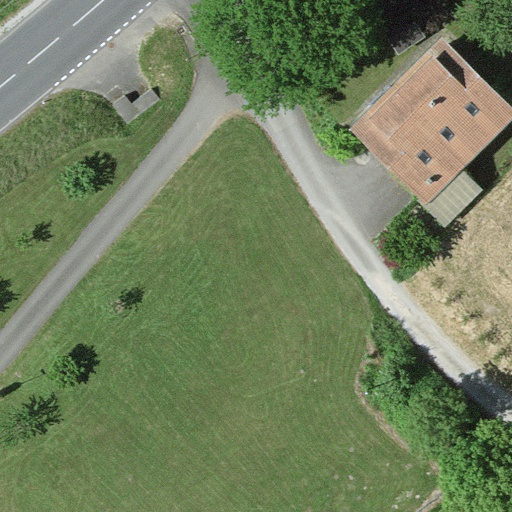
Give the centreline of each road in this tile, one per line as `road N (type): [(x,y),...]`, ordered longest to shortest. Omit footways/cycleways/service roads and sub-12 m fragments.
road 1 (track): [(244,67),(391,298),(511,418)]
road 2 (secondary): [(103,0),(0,87)]
